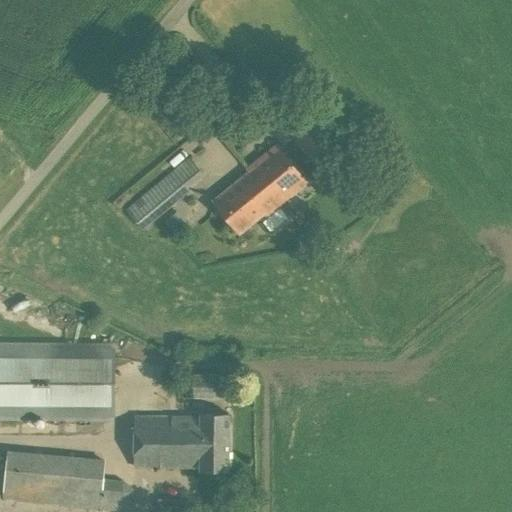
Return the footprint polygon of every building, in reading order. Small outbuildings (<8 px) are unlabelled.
[(318,172),(353,143),(323,107),(288,136),(318,172)] [(263,212),(265,215),(307,182),(278,145),(247,170),(249,172),(213,201),(238,232),(263,212)] [(0,185),(19,161),(0,146),(0,185)] [(142,230),(192,189),(187,184),(202,172),(188,157),(126,210),(142,230)] [(0,415),(113,416),(114,348),(0,347),(0,415)] [(225,398),(225,374),(192,374),(192,398),(225,398)] [(228,470),(228,414),(199,414),(199,416),(134,416),(134,467),(199,467),(199,470),(228,470)] [(126,511),(134,511),(135,490),(123,480),(104,478),(105,459),(6,449),(2,500),(95,509),(126,511)] [(178,511),(178,502),(178,500),(158,500),(158,511),(178,511)]
